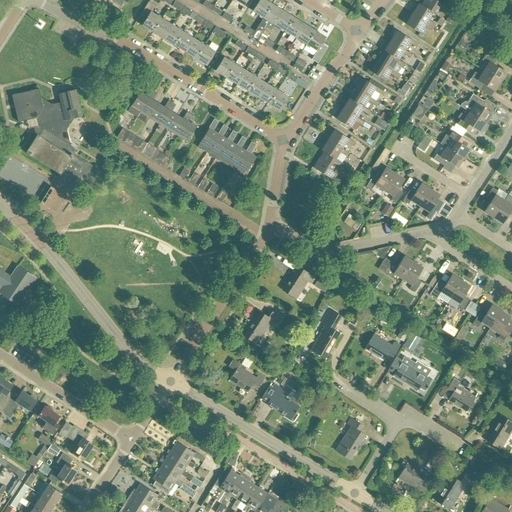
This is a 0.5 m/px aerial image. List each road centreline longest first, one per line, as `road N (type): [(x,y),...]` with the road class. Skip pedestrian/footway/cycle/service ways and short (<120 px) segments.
road 1 (residential): [(36,0),(281,140)]
road 2 (tertiary): [(0,206),(112,331),(169,381)]
road 3 (tertiary): [(352,492),(169,381)]
road 4 (residential): [(169,381),(269,224)]
road 5 (residential): [(440,233),(328,251),(269,224)]
road 6 (residential): [(130,438),(0,353)]
road 7 (residential): [(281,140),(356,31)]
